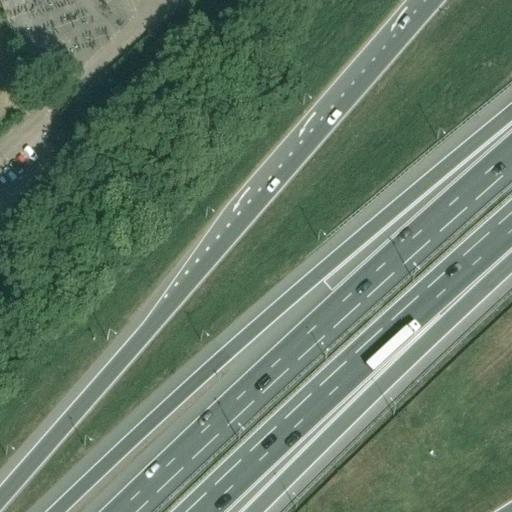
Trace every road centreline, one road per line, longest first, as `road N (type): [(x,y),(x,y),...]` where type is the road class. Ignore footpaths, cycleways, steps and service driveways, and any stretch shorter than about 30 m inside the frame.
road 1 (motorway): [(437,0),(0,497)]
road 2 (motorway): [(511,115),(298,291),(59,511)]
road 3 (motorway): [(511,152),(118,511)]
road 4 (motorway): [(211,511),(511,237)]
road 5 (motorway): [(254,511),(450,323),(511,250)]
